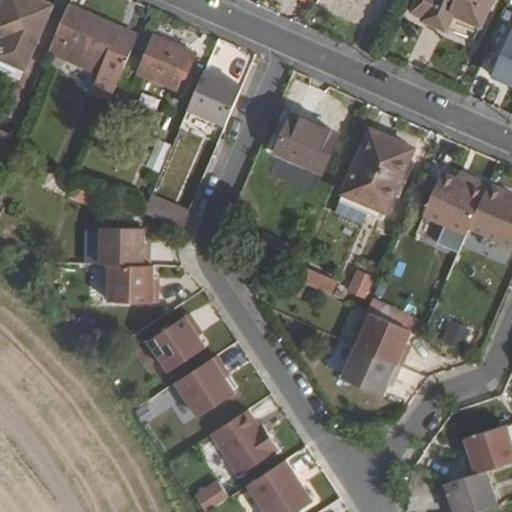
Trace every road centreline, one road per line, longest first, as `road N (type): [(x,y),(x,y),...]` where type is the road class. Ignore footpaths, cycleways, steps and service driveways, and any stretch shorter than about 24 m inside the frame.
road 1 (residential): [(286,44),(207,229),(204,262),(335,454),(361,472)]
road 2 (residential): [(286,44),(511,143)]
road 3 (residential): [(361,472),(438,399),(488,375),(511,320)]
